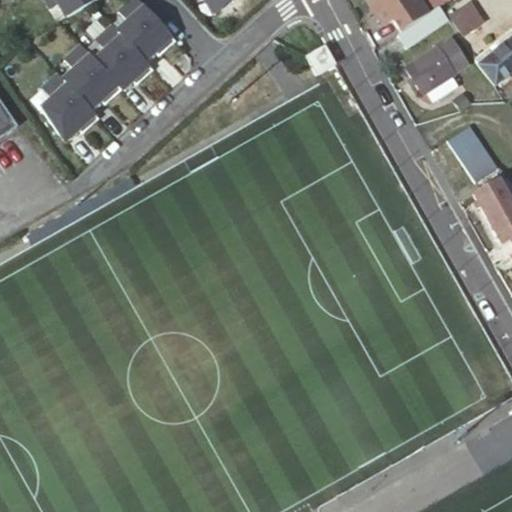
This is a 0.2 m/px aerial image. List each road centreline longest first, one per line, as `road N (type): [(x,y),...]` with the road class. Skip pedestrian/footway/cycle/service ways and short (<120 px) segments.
road 1 (unclassified): [(511,331),(323,0)]
road 2 (unknown): [(0,219),(130,153)]
road 3 (unclassified): [(130,153),(223,67)]
